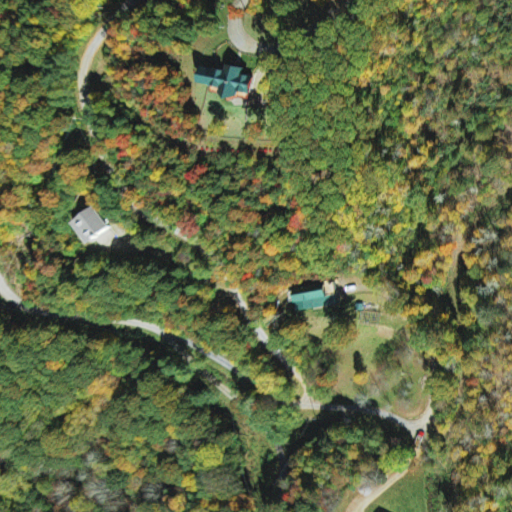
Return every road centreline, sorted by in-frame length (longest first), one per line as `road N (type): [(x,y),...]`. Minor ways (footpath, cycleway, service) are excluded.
road 1 (residential): [(308,403),(310,390),(252,322),(214,256),(142,209),(104,149),(83,70),(99,34),(132,0)]
road 2 (residential): [(0,281),(37,309),(130,319),(174,333),(292,401),(370,407),(423,425)]
road 3 (residential): [(174,333),(177,346),(272,433),(283,466),(278,511)]
